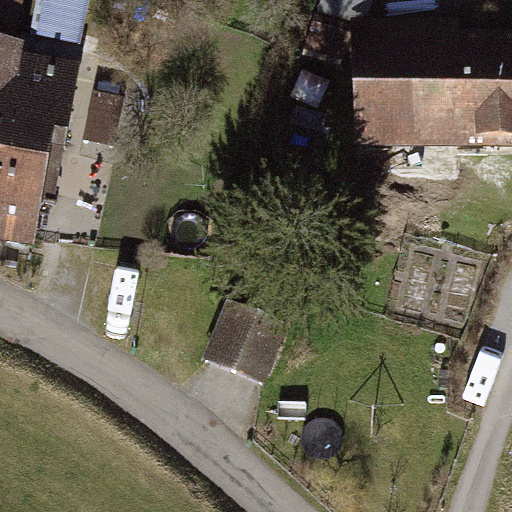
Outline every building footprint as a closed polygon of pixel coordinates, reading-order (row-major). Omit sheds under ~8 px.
[(0,0),(0,53),(22,58),(34,0),(0,0)] [(100,0),(57,0),(47,47),(88,56),(100,0)] [(383,0),(335,0),(316,64),(361,77),(368,54),(367,29),(375,29),(383,0)] [(432,167),(511,166),(511,42),(475,43),(474,27),(375,29),(367,29),(368,54),(369,156),(431,155),(432,167)] [(0,251),(47,261),(69,156),(85,159),(102,75),(22,58),(0,53),(0,251)] [(235,314),(214,369),(270,390),(291,336),(235,314)]
